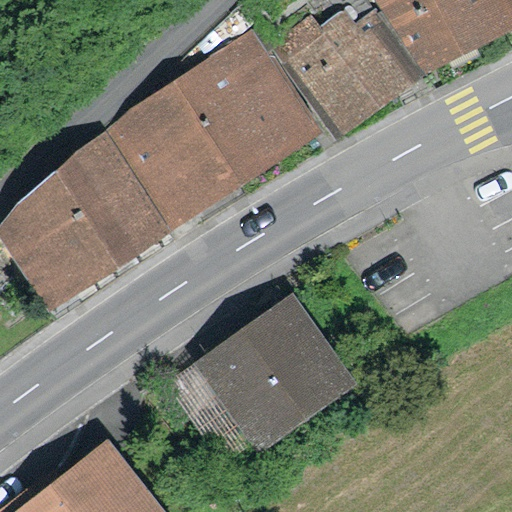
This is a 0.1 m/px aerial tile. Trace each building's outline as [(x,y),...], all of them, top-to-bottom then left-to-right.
[(284,58),(333,125),(411,66),(382,28),(376,32),(364,16),(373,10),(365,0),(327,0),(339,14),(284,58)] [(375,0),(417,62),(506,18),(496,0),(375,0)] [(239,5),(211,32),(223,46),(246,24),(239,5)] [(307,124),(252,41),(179,89),(232,172),(307,124)] [(118,134),(169,212),(232,172),(179,89),(137,117),(118,134)] [(150,226),(95,143),(0,231),(8,243),(15,238),(48,289),(150,226)] [(185,411),(220,459),(330,380),(309,351),(317,345),(289,306),(257,329),(265,341),(220,373),(226,381),(185,411)] [(135,511),(102,469),(51,509),(36,489),(7,511),(135,511)]
